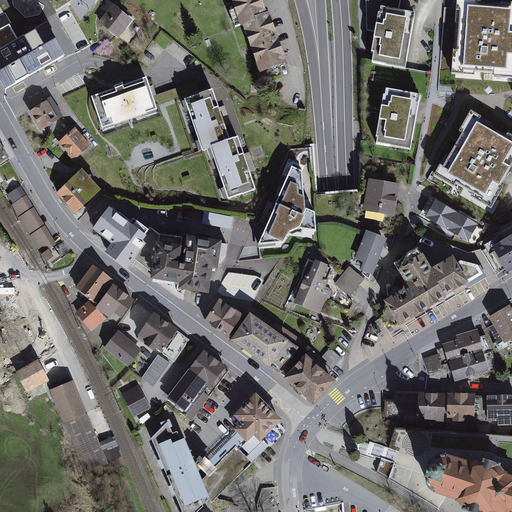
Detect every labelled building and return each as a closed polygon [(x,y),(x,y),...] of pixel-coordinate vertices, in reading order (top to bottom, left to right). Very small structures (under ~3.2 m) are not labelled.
[(57,0),(68,9),(74,0),(57,0)] [(259,0),(234,0),(241,18),(263,10),(259,0)] [(511,0),(457,0),(457,3),(461,4),(458,44),(453,44),(451,69),(511,73),(511,0)] [(416,8),(382,1),(380,8),(378,7),(372,46),(374,48),(372,59),(405,65),(416,8)] [(0,86),(4,94),(66,62),(48,25),(26,36),(19,40),(6,15),(0,3),(0,86)] [(113,7),(98,26),(118,42),(133,24),(113,7)] [(267,11),(245,19),(265,75),(287,67),(267,11)] [(148,80),(98,99),(109,129),(160,110),(148,80)] [(421,90),(387,83),(385,90),(383,89),(375,132),(377,132),(376,138),(411,145),(421,90)] [(213,91),(187,101),(205,149),(231,139),(213,91)] [(28,109),(41,128),(63,114),(51,94),(28,109)] [(511,128),(508,126),(506,129),(480,114),(481,111),(471,106),(459,126),(463,128),(444,161),(440,159),(434,170),(454,181),(456,178),(483,193),(481,198),(491,204),(503,183),(500,181),(511,160),(511,128)] [(58,141),(74,159),(91,143),(75,125),(58,141)] [(234,198),(259,188),(238,138),(214,148),(234,198)] [(0,160),(9,155),(0,139),(0,160)] [(309,150),(292,152),(257,232),(260,247),(282,245),(288,235),(299,232),(315,233),(309,150)] [(60,193),(77,214),(98,192),(78,172),(60,193)] [(400,182),(368,176),(363,209),(366,210),(365,216),(384,219),(384,213),(394,215),(400,182)] [(11,204),(50,266),(62,257),(53,246),(57,243),(20,185),(8,194),(13,203),(11,204)] [(432,198),(421,217),(468,244),(479,225),(432,198)] [(106,248),(128,264),(133,256),(146,238),(142,235),(150,225),(134,214),(131,218),(109,202),(92,224),(113,239),(106,248)] [(233,216),(205,210),(202,222),(231,228),(233,216)] [(150,224),(150,225),(142,235),(146,238),(133,256),(150,270),(156,234),(159,235),(159,231),(150,224)] [(367,228),(355,257),(363,260),(360,268),(362,269),(363,275),(370,279),(388,235),(367,228)] [(187,229),(186,234),(179,278),(178,285),(209,289),(213,262),(218,263),(222,234),(187,229)] [(186,234),(160,230),(159,231),(159,235),(156,234),(150,270),(150,273),(179,278),(186,234)] [(511,230),(492,241),(508,268),(511,266),(511,230)] [(394,276),(379,314),(381,318),(388,330),(439,298),(483,272),(477,262),(461,258),(458,260),(453,250),(432,263),(422,247),(412,252),(414,254),(399,264),(403,270),(394,276)] [(306,271),(293,302),(320,313),(326,299),(329,300),(332,294),(332,290),(329,287),(325,286),(333,266),(328,264),(329,261),(315,255),(308,271),(306,271)] [(349,266),(335,283),(350,296),(365,278),(349,266)] [(78,286),(95,301),(110,284),(93,269),(78,286)] [(23,330),(37,358),(57,348),(28,290),(20,294),(13,278),(0,284),(0,295),(18,332),(23,330)] [(121,318),(134,301),(114,285),(101,302),(121,318)] [(91,332),(105,317),(78,292),(71,299),(78,314),(91,332)] [(203,319),(227,336),(244,312),(220,295),(203,319)] [(487,314),(492,323),(486,327),(499,349),(511,341),(511,305),(509,301),(487,314)] [(231,336),(280,371),(299,344),(250,309),(231,336)] [(175,362),(190,339),(152,314),(137,337),(175,362)] [(440,352),(423,358),(429,373),(448,368),(446,365),(450,364),(455,380),(490,370),(489,369),(500,365),(486,333),(480,335),(478,327),(456,333),(457,337),(443,342),(444,346),(439,348),(440,352)] [(140,352),(114,331),(103,345),(129,366),(140,352)] [(284,374),(313,401),(336,376),(330,371),(342,357),(331,346),(318,360),(306,350),(284,374)] [(193,409),(225,366),(204,351),(172,394),(193,409)] [(171,363),(158,354),(144,375),(156,384),(171,363)] [(18,374),(29,393),(50,381),(39,363),(18,374)] [(72,382),(54,391),(91,470),(109,462),(72,382)] [(138,386),(124,394),(137,414),(150,406),(138,386)] [(446,391),(397,389),(397,402),(388,402),(387,416),(404,417),(404,422),(426,423),(426,418),(436,418),(436,420),(445,421),(446,391)] [(476,391),(448,390),(447,416),(454,416),(453,420),(466,420),(466,417),(475,417),(476,391)] [(511,391),(476,392),(476,425),(489,425),(489,418),(498,417),(498,424),(511,423),(511,391)] [(262,434),(280,417),(257,393),(238,412),(245,419),(237,426),(249,437),(242,443),(256,458),(271,443),(262,434)] [(201,511),(254,460),(231,438),(211,459),(217,467),(202,481),(171,419),(153,437),(189,511),(201,511)] [(430,454),(428,461),(425,470),(427,471),(427,476),(428,480),(431,483),(434,484),(434,487),(456,495),(462,504),(484,511),(485,508),(493,506),(503,510),(503,511),(511,511),(511,469),(506,468),(500,461),(501,458),(480,453),(470,456),(446,449),(446,451),(442,451),(439,451),(435,452),(433,455),(430,454)] [(259,489),(261,511),(263,511),(281,510),(279,487),(259,489)]
